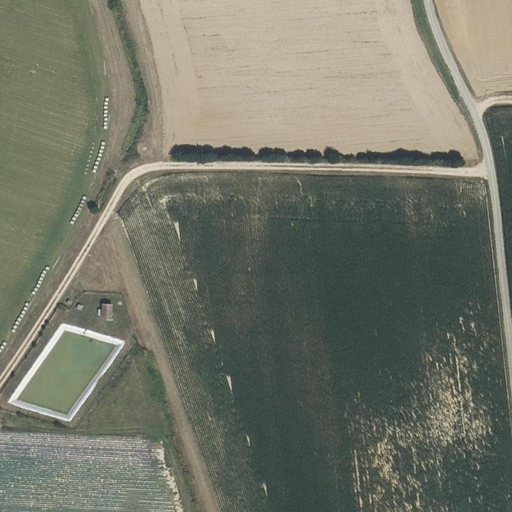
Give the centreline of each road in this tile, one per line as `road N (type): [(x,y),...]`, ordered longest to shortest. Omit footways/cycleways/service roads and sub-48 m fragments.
road 1 (track): [(0,385),(129,177),(144,168),(494,170)]
road 2 (unclassified): [(511,349),(494,170),(435,0)]
